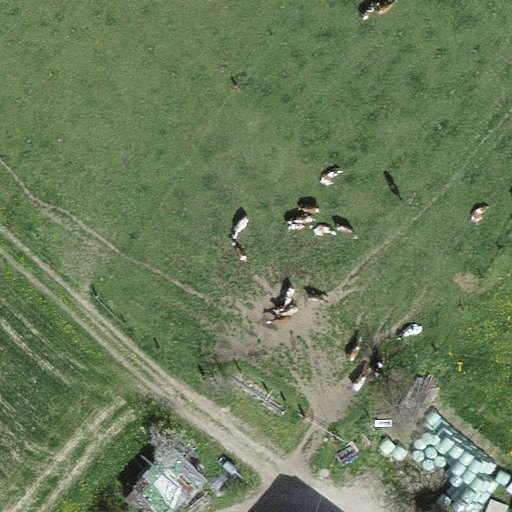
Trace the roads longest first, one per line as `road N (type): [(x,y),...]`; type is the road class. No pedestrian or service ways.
road 1 (track): [(211,427),(0,237)]
road 2 (track): [(211,427),(339,511)]
